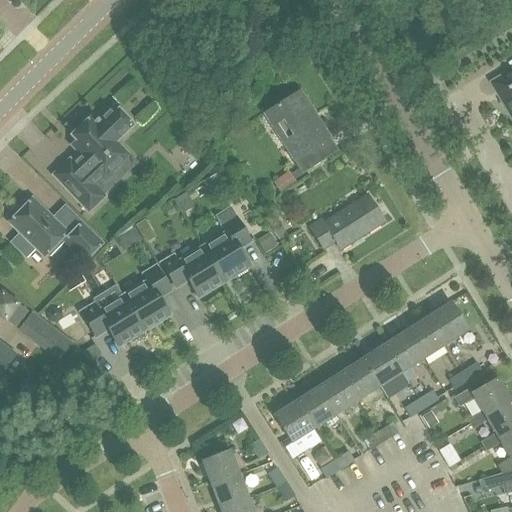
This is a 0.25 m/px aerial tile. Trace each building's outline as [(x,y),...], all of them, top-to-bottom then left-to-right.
[(511,111),(511,72),(495,83),(511,111)] [(314,145),(331,135),(301,89),(265,112),(303,172),(323,159),(314,145)] [(71,136),(76,140),(71,145),(74,149),(80,155),(77,157),(75,160),(72,157),(53,175),(67,190),(88,212),(104,196),(102,194),(116,181),(110,175),(129,156),(121,148),(115,141),(132,125),(113,105),(98,120),(96,118),(95,120),(92,116),(71,136)] [(217,174),(203,182),(210,194),(224,185),(217,174)] [(339,247),(384,220),(368,194),(324,221),(321,217),(309,224),(323,246),(334,240),(339,247)] [(80,222),(76,218),(65,206),(53,218),(32,197),(10,220),(21,231),(10,242),(26,258),(36,247),(45,256),(46,255),(49,257),(80,222)] [(250,241),(230,207),(216,216),(227,232),(204,246),(225,279),(248,265),(238,248),(250,241)] [(101,243),(80,222),(49,257),(65,241),(72,248),(84,260),(101,243)] [(198,296),(225,280),(203,247),(177,263),(172,255),(161,263),(175,286),(187,279),(198,296)] [(171,289),(156,265),(143,274),(147,281),(123,296),(144,329),(169,314),(159,297),(171,289)] [(0,314),(6,319),(19,302),(0,287),(0,314)] [(144,329),(123,296),(97,311),(93,304),(81,311),(96,335),(108,328),(118,345),(144,329)] [(292,325),(312,313),(302,296),(282,309),(292,325)] [(428,315),(445,343),(468,328),(450,301),(428,315)] [(60,309),(52,307),(46,313),(48,321),(56,323),(62,317),(60,309)] [(49,351),(62,334),(33,313),(20,330),(49,351)] [(406,328),(424,357),(445,343),(428,315),(406,328)] [(385,343),(402,371),(424,357),(406,328),(385,343)] [(0,373),(15,353),(0,341),(0,373)] [(362,357),(380,384),(402,372),(384,343),(362,357)] [(340,371),(358,399),(376,388),(380,395),(384,393),(362,357),(340,371)] [(463,370),(468,378),(483,371),(477,361),(463,370)] [(449,379),(453,388),(468,378),(463,370),(448,378),(449,379)] [(318,385),(337,413),(358,399),(340,371),(318,385)] [(484,417),(511,401),(498,377),(472,394),(469,389),(456,398),(461,407),(474,399),(481,412),(484,417)] [(337,413),(318,385),(297,399),(315,427),(336,413),(337,413)] [(418,398),(425,408),(438,399),(432,390),(418,398)] [(404,406),(410,416),(425,408),(418,398),(404,406)] [(315,427),(297,399),(274,413),(292,442),(315,427)] [(484,417),(481,412),(468,420),(473,429),(486,421),(494,434),(498,439),(511,430),(511,401),(484,417)] [(377,430),(385,441),(399,432),(391,422),(377,430)] [(364,440),(370,451),(385,441),(377,430),(364,440)] [(511,430),(498,439),(494,434),(482,442),(487,451),(501,444),(509,457),(497,465),(502,473),(511,470),(511,430)] [(258,459),(269,452),(260,439),(250,445),(258,459)] [(212,485),(240,474),(230,449),(203,461),(212,485)] [(335,460),(341,469),(355,461),(348,451),(335,460)] [(320,469),(326,478),(341,470),(335,460),(320,469)] [(278,467),(268,474),(277,488),(287,481),(278,467)] [(511,470),(502,473),(503,485),(505,495),(511,493),(511,470)] [(212,485),(221,508),(249,497),(240,474),(212,485)] [(287,481),(277,488),(286,501),(295,496),(296,495),(287,481)] [(221,508),(222,511),(254,511),(249,497),(221,508)]
